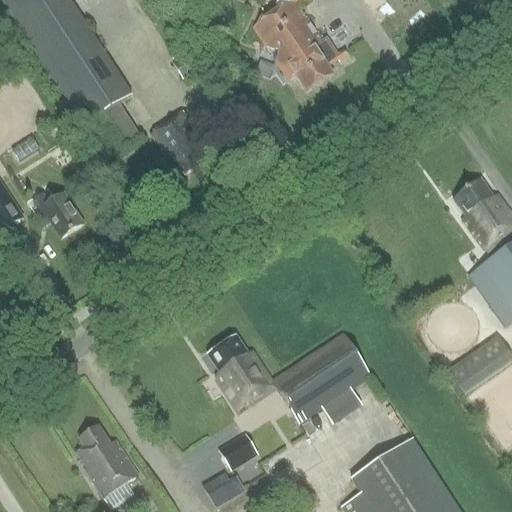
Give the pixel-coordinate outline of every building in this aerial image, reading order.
[(132,98),(67,0),(0,0),(0,2),(107,165),(142,142),(118,107),(132,98)] [(252,30),(265,48),(278,53),(274,63),(282,73),(322,45),(323,45),(295,6),(303,0),(279,0),(277,7),(280,11),(252,30)] [(322,45),(282,73),(288,82),(295,77),(308,96),(334,78),(328,68),(337,61),(339,64),(348,58),(344,51),(335,57),(326,43),(323,45),(322,45)] [(172,66),(184,83),(203,70),(191,53),(172,66)] [(185,179),(210,163),(197,144),(202,141),(185,114),(151,137),(167,161),(172,158),(185,179)] [(211,147),(220,142),(216,133),(206,138),(211,147)] [(0,182),(0,226),(4,233),(24,220),(0,182)] [(511,247),(507,251),(501,242),(511,233),(511,219),(496,199),(494,201),(480,182),(453,202),(466,220),(462,223),(485,254),(485,253),(491,262),(468,277),(506,332),(511,327),(511,247)] [(61,243),(84,227),(64,197),(49,207),(44,199),(34,206),(48,228),(50,226),(61,243)] [(342,338),(272,384),(252,354),(248,356),(236,338),(208,357),(220,375),(216,378),(237,411),(274,387),(298,424),(322,409),(333,426),(362,408),(351,390),(369,379),(342,338)] [(452,371),(449,373),(466,396),(469,394),(511,362),(511,357),(498,338),(452,371)] [(104,501),(138,479),(115,444),(110,447),(99,429),(80,442),(85,450),(77,455),(87,471),(85,472),(104,501)] [(257,459),(245,437),(217,453),(230,475),(257,459)] [(342,509),(343,511),(461,511),(415,441),(356,480),(365,494),(342,509)] [(228,484),(224,476),(202,489),(215,511),(245,494),(236,479),(228,484)]
